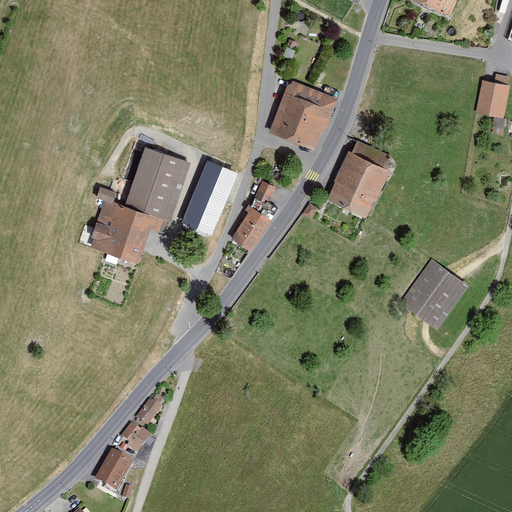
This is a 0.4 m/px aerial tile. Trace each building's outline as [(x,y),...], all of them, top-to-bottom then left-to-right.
[(456,0),(415,0),(448,17),(456,0)] [(476,112),(504,117),(510,84),(508,84),(509,76),(495,73),(493,81),(483,79),(476,112)] [(288,81),(269,133),(317,150),(336,96),(288,81)] [(389,155),(352,141),(328,197),(369,217),(391,170),(385,167),(389,155)] [(89,247),(140,262),(150,231),(158,234),(163,219),(170,221),(189,161),(145,147),(125,204),(114,201),(104,198),(89,247)] [(211,157),(185,221),(217,234),(243,170),(211,157)] [(262,180),(254,196),(232,241),(250,251),(276,206),(269,202),(276,187),(262,180)] [(101,186),(98,196),(104,198),(114,201),(118,191),(101,186)] [(311,201),(303,212),(312,217),(320,207),(311,201)] [(435,257),(402,303),(440,329),(472,283),(435,257)] [(137,418),(150,428),(168,407),(155,396),(137,418)] [(120,439),(140,455),(152,439),(132,424),(120,439)] [(96,481),(115,494),(135,464),(115,451),(96,481)] [(133,486),(126,484),(124,496),(130,499),(133,486)]
